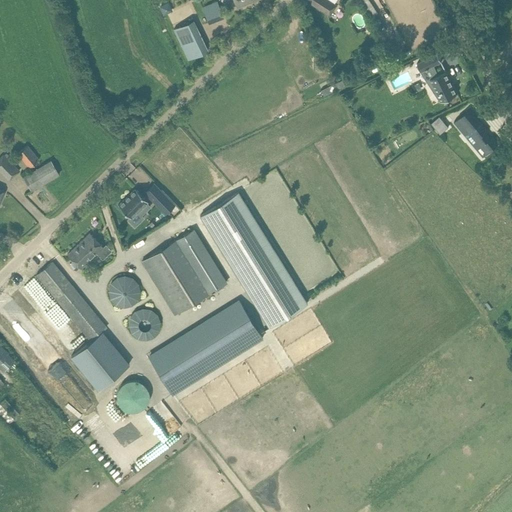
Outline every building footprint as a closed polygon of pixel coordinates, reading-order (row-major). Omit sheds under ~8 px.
[(306,0),(311,3),(330,15),(336,5),(329,0),(306,0)] [(202,7),(208,23),(223,17),(217,1),(202,7)] [(174,29),(188,59),(207,50),(192,20),(174,29)] [(458,93),(446,70),(438,74),(434,65),(442,61),(437,52),(417,62),(421,71),(430,67),(435,76),(430,78),(441,101),(458,93)] [(454,122),(465,135),(466,135),(471,130),(489,151),(499,143),(493,135),(491,137),(486,132),(488,130),(470,108),(454,122)] [(439,116),(431,123),(440,134),(448,127),(447,126),(445,128),(441,124),(444,121),(439,116)] [(16,159),(19,163),(25,170),(40,158),(28,144),(18,153),(20,156),(16,159)] [(0,157),(0,171),(6,177),(9,180),(19,169),(7,156),(8,155),(6,152),(0,157)] [(59,174),(51,160),(23,176),(31,190),(59,174)] [(135,189),(134,189),(119,204),(118,204),(129,216),(131,217),(137,211),(141,215),(150,206),(146,202),(147,201),(148,201),(146,199),(135,188),(135,189)] [(161,190),(152,199),(166,213),(175,204),(161,190)] [(238,191),(200,215),(268,326),(307,302),(238,191)] [(193,229),(142,261),(175,314),(226,282),(193,229)] [(103,246),(97,240),(90,232),(67,254),(81,268),(103,246)] [(52,261),(36,274),(42,282),(90,340),(103,330),(106,327),(59,269),(52,261)] [(138,294),(140,294),(139,273),(109,275),(111,305),(138,303),(138,294)] [(172,394),(263,337),(240,300),(149,357),(172,394)] [(125,322),(146,343),(165,323),(144,303),(125,322)] [(0,367),(3,371),(14,359),(7,354),(8,352),(0,344),(0,367)] [(149,399),(149,396),(149,392),(148,388),(145,385),(141,382),(137,380),(133,380),(129,380),(125,382),(122,384),(120,387),(118,391),(117,396),(118,400),(120,404),(122,407),(125,409),(129,411),(133,412),(137,411),(141,410),(145,407),(148,403),(149,399)] [(155,404),(159,411),(166,408),(162,401),(155,404)] [(166,434),(178,428),(173,416),(160,422),(166,434)]
